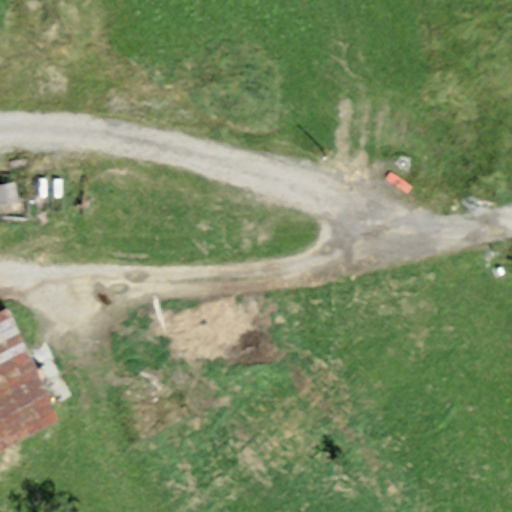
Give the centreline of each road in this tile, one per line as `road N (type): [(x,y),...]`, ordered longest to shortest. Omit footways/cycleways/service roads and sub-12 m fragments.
road 1 (unclassified): [(0,131),(68,121),(195,148),(393,248)]
road 2 (track): [(393,248),(511,224)]
